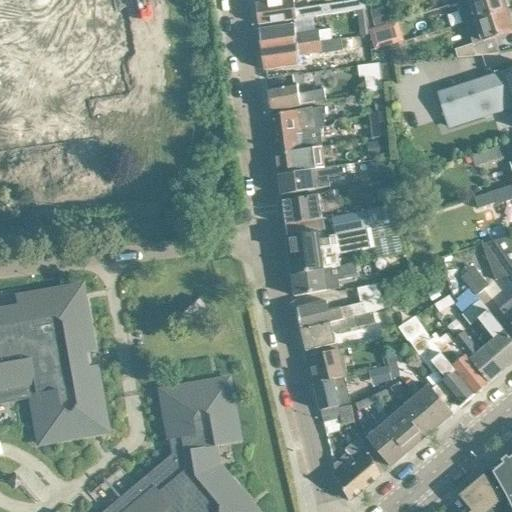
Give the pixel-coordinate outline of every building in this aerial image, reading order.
[(53,0),(0,0),(0,10),(22,7),(33,93),(0,97),(0,129),(63,121),(61,103),(66,102),(53,0)] [(161,0),(145,0),(157,98),(174,96),(161,0)] [(364,0),(295,9),(293,0),(259,0),(260,4),(256,5),(259,25),(366,9),(364,0)] [(465,0),(455,3),(462,24),(467,23),(508,9),(507,8),(508,5),(506,0),(465,0)] [(509,12),(508,9),(467,23),(474,43),(455,49),(458,58),(481,56),(501,53),(496,38),(511,32),(511,22),(511,21),(511,20),(511,16),(511,13),(509,12)] [(259,29),(262,50),(332,41),(332,40),(330,30),(296,35),(295,24),(259,29)] [(372,64),(391,58),(385,40),(367,45),(372,64)] [(334,51),(332,41),(262,50),(265,71),(299,66),(298,56),(334,51)] [(511,61),(488,70),(488,71),(491,71),(493,76),(439,93),(450,128),(511,107),(511,61)] [(381,65),(359,68),(360,80),(382,77),(381,65)] [(297,84),(268,90),(271,112),(326,102),(324,90),(298,94),(297,84)] [(382,91),(372,93),(376,113),(385,112),(384,102),(382,91)] [(274,135),(317,127),(325,125),(322,105),(271,115),(274,135)] [(389,137),(386,113),(371,115),(374,139),(389,137)] [(363,126),(327,130),(328,141),(364,137),(363,126)] [(318,137),(317,127),(274,135),(277,155),(308,150),(306,139),(318,137)] [(325,146),(308,150),(277,155),(279,176),(323,168),(322,155),(326,154),(325,146)] [(504,158),(501,147),(473,155),(476,167),(504,158)] [(348,174),(346,164),(323,168),(279,176),(282,196),(330,188),(328,177),(348,174)] [(511,199),(511,185),(494,191),(498,203),(498,204),(511,199)] [(498,203),(494,191),(475,197),(479,209),(498,203)] [(319,196),(283,202),(286,226),(322,220),(319,196)] [(393,205),(367,211),(371,229),(375,248),(377,258),(402,253),(393,205)] [(371,229),(367,211),(332,218),(336,236),(371,229)] [(375,248),(371,229),(336,236),(336,237),(319,240),(318,232),(287,237),(292,275),(337,267),(335,256),(375,248)] [(511,239),(511,238),(482,245),(496,280),(511,275),(511,276),(511,239)] [(355,263),(337,267),(292,275),(295,297),(340,288),(339,281),(358,277),(355,263)] [(474,267),(462,277),(477,295),(489,285),(474,267)] [(385,309),(385,308),(379,283),(357,289),(361,304),(330,312),(328,301),(297,309),(301,331),(373,313),(385,309)] [(162,461),(101,511),(0,511),(0,401),(13,399),(14,402),(30,399),(38,444),(107,432),(95,368),(86,370),(82,351),(92,349),(81,285),(17,297),(18,306),(0,309),(0,511),(256,511),(218,465),(219,464),(218,463),(217,463),(214,447),(241,442),(240,441),(239,441),(228,378),(159,391),(167,439),(164,439),(165,441),(168,440),(170,454),(162,461)] [(208,310),(198,298),(179,314),(189,326),(208,310)] [(511,324),(511,299),(500,310),(511,324)] [(507,368),(511,364),(511,340),(481,301),(463,316),(470,325),(478,319),(494,339),(488,344),(507,368)] [(156,329),(168,327),(164,311),(153,314),(156,329)] [(375,323),(373,313),(301,331),(306,352),(307,358),(337,350),(333,333),(375,323)] [(461,407),(476,395),(430,338),(415,316),(399,328),(409,342),(409,341),(425,365),(426,365),(432,374),(437,369),(444,379),(440,382),(461,407)] [(507,368),(488,344),(480,351),(456,322),(446,329),(448,332),(466,355),(489,383),(507,368)] [(476,395),(489,383),(466,355),(448,332),(439,339),(435,334),(430,338),(476,395)] [(307,358),(309,364),(314,385),(345,377),(337,350),(307,358)] [(393,356),(386,358),(389,368),(396,367),(393,356)] [(399,377),(396,367),(389,368),(392,379),(399,377)] [(351,403),(345,377),(314,385),(320,411),(338,406),(351,403)] [(461,407),(440,382),(431,390),(453,415),(461,407)] [(441,425),(453,415),(431,390),(427,386),(416,396),(441,425)] [(387,391),(377,395),(380,402),(390,397),(387,391)] [(369,407),(380,402),(377,395),(366,400),(369,407)] [(429,435),(441,425),(416,396),(403,407),(429,435)] [(359,411),(369,407),(366,400),(356,405),(359,411)] [(339,417),(338,406),(320,411),(323,422),(339,419),(339,417)] [(339,408),(340,417),(342,424),(354,422),(351,406),(339,408)] [(416,446),(429,435),(403,407),(391,417),(416,446)] [(403,457),(416,446),(391,417),(378,428),(403,457)] [(391,467),(403,457),(378,428),(366,439),(391,467)] [(345,450),(347,454),(367,488),(382,475),(360,438),(345,450)] [(351,502),(367,488),(347,454),(334,465),(338,479),(351,502)] [(511,457),(510,459),(507,456),(493,468),(492,470),(507,497),(511,506),(511,457)] [(509,511),(504,500),(485,476),(460,496),(472,511),(509,511)]
